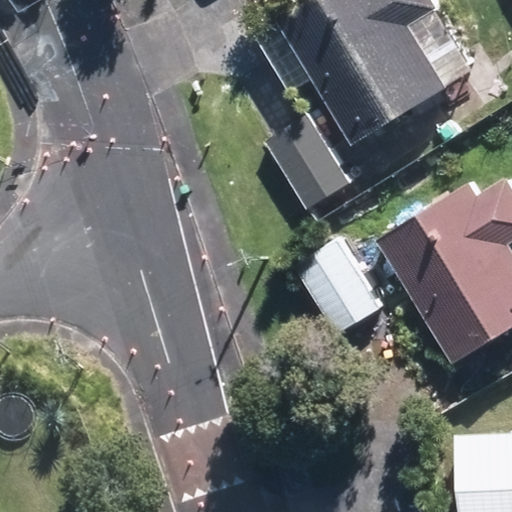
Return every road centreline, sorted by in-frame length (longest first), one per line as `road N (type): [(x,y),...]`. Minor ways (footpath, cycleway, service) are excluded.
road 1 (residential): [(128,222),(220,511)]
road 2 (residential): [(43,0),(128,222)]
road 3 (residential): [(128,222),(0,269)]
